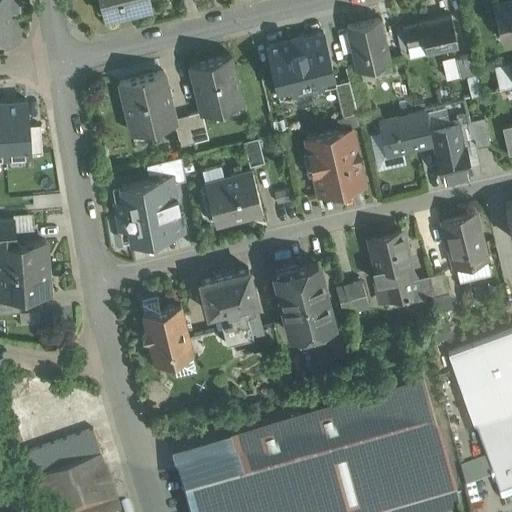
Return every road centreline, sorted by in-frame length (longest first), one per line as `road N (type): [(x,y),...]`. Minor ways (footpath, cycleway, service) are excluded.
road 1 (residential): [(511,182),(97,279)]
road 2 (residential): [(306,0),(63,62)]
road 3 (residential): [(97,279),(63,62)]
road 4 (residential): [(155,511),(113,371)]
